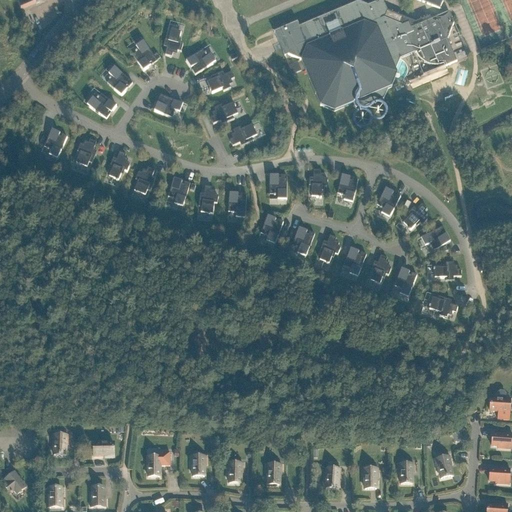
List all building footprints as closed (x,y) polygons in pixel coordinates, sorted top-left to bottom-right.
[(14,0),(20,11),(45,0),(14,0)] [(297,23),(274,33),(285,57),(288,56),(301,61),(321,106),(335,112),(354,104),(356,109),(362,107),(363,109),(384,100),(389,89),(392,87),(397,74),(396,70),(400,59),(416,52),(418,56),(421,60),(424,63),(428,65),(432,66),(436,66),(441,66),(445,64),(446,66),(457,61),(448,39),(454,23),(449,12),(447,14),(446,16),(444,17),(441,18),(438,18),(436,18),(413,27),(412,24),(386,13),(387,12),(382,0),(368,6),(358,2),(299,28),(297,23)] [(416,0),(439,9),(442,0),(416,0)] [(179,40),(181,33),(180,33),(180,32),(179,32),(179,33),(171,31),(168,42),(165,41),(164,46),(167,47),(165,57),(171,58),(172,55),(176,56),(177,52),(180,53),(183,46),(180,45),(181,41),(179,40)] [(152,66),(157,63),(143,43),(135,48),(138,52),(137,53),(136,52),(135,53),(135,54),(132,57),(137,64),(143,72),(150,67),(148,65),(151,63),(152,66)] [(192,72),(195,77),(215,63),(210,56),(206,58),(205,57),(206,56),(205,55),(204,55),(202,52),(194,57),(186,62),(190,69),(193,68),(194,70),(192,72)] [(297,63),(287,67),(292,76),(301,72),(297,63)] [(129,89),(132,85),(114,68),(108,75),(112,79),(110,80),(110,79),(108,81),(109,81),(106,85),(113,91),(121,97),(127,91),(125,89),(126,87),(129,89)] [(231,81),(234,80),(231,74),(222,78),(220,74),(210,79),(212,81),(207,84),(210,91),(209,91),(209,93),(210,92),(211,95),(222,90),(223,93),(230,90),(229,87),(232,85),(231,81)] [(97,100),(96,102),(92,99),(86,106),(106,121),(109,116),(107,115),(109,113),(111,114),(116,107),(101,96),(98,99),(97,99),(97,100)] [(173,102),(160,97),(158,102),(161,103),(160,105),(157,104),(154,112),(163,116),(172,120),(173,116),(174,116),(175,114),(174,114),(175,112),(179,114),(183,106),(173,102)] [(233,107),(232,105),(222,109),(221,107),(214,110),(215,113),(212,114),(213,118),(210,119),(213,126),(222,121),(223,125),(234,121),(232,118),(237,116),(234,108),(235,108),(234,106),(233,107)] [(234,135),(231,136),(233,140),(229,142),(232,148),(241,143),(243,147),(253,142),(252,140),(257,137),(253,130),(254,129),(253,128),(252,128),(251,126),(241,131),(240,129),(233,132),(234,135)] [(57,160),(67,138),(62,136),(61,139),(58,138),(59,135),(52,131),(44,149),(47,150),(47,151),(48,152),(49,151),(51,152),(49,156),(57,160)] [(80,154),(75,164),(78,165),(77,166),(79,167),(79,166),(87,169),(89,164),(92,165),(96,155),(92,153),(96,144),(89,141),(88,145),(84,143),(83,147),(80,145),(77,153),(80,154)] [(117,182),(118,182),(121,176),(123,176),(124,172),(127,173),(130,166),(126,165),(128,161),(124,159),(125,156),(119,154),(115,163),(112,162),(110,167),(113,168),(109,178),(116,181),(115,182),(117,183),(117,182)] [(150,181),(154,172),(148,169),(146,173),(143,171),(141,175),(138,174),(135,181),(138,182),(134,193),(136,194),(135,195),(137,195),(137,194),(145,197),(147,192),(150,193),(154,183),(150,181)] [(320,199),(321,199),(321,192),(323,192),(324,188),(327,188),(327,180),(324,180),(324,176),(320,176),(320,172),(313,172),(313,182),(309,182),(308,187),(311,187),(311,198),(319,199),(318,200),(320,200),(320,199)] [(286,191),(286,177),(281,177),(280,180),(278,180),(278,177),(269,177),(269,196),(273,196),(273,197),(275,197),(275,196),(277,196),(277,201),(286,201),(286,191)] [(355,191),(358,181),(352,180),(352,183),(349,182),(350,179),(341,177),(337,195),(341,196),(341,198),(342,198),(342,197),(344,197),(343,202),(352,205),(354,195),(355,191)] [(185,199),(190,185),(184,184),(183,187),(181,186),(182,183),(174,180),(170,190),(167,199),(172,200),(171,201),(173,201),(173,200),(175,201),(174,206),(182,209),(185,199)] [(209,215),(212,216),(214,205),(217,205),(218,197),(214,196),(215,193),(211,192),(211,189),(205,188),(203,198),(199,197),(198,208),(201,209),(200,214),(208,215),(208,216),(209,217),(209,215)] [(389,219),(400,198),(395,195),(394,198),(392,197),(393,194),(385,190),(376,207),(380,209),(379,210),(381,210),(383,211),(381,215),(389,219)] [(236,214),(235,220),(244,220),(245,210),(245,206),(246,196),(240,196),(240,199),(238,198),(238,195),(229,195),(228,214),(232,214),(232,215),(233,215),(233,214),(236,214)] [(409,231),(410,232),(415,227),(416,228),(419,225),(421,227),(427,221),(424,219),(427,216),(424,213),(427,211),(422,206),(415,213),(412,210),(408,214),(410,217),(403,225),(408,230),(408,231),(409,232),(409,231)] [(274,246),(283,224),(278,222),(277,224),(274,223),(275,221),(267,217),(260,235),(264,237),(264,238),(265,238),(266,237),(268,238),(266,243),(274,246)] [(444,233),(442,229),(420,240),(425,248),(429,245),(430,247),(429,248),(430,249),(431,249),(433,252),(450,243),(446,236),(443,237),(442,235),(444,233)] [(309,249),(314,236),(309,234),(308,236),(305,235),(306,233),(298,230),(295,239),(291,247),(295,249),(295,250),(296,251),(297,249),(299,250),(297,255),(305,258),(309,249)] [(328,265),(329,265),(331,259),(333,260),(334,256),(337,256),(340,249),(337,248),(338,244),(335,243),(336,240),(330,237),(326,247),(322,245),(320,250),(323,251),(319,262),(326,264),(326,265),(327,266),(328,265)] [(361,269),(366,256),(361,254),(360,257),(357,256),(358,253),(350,250),(347,259),(346,259),(343,268),(347,269),(347,270),(348,271),(348,270),(350,271),(349,275),(357,279),(361,269)] [(378,285),(379,286),(381,279),(383,280),(385,276),(388,277),(391,270),(387,268),(389,265),(385,264),(387,260),(380,258),(377,267),(373,265),(371,270),(374,271),(369,282),(377,285),(376,286),(378,286),(378,285)] [(441,269),(434,269),(434,270),(433,270),(433,272),(434,272),(434,280),(445,279),(445,283),(451,282),(451,279),(461,278),(461,272),(457,272),(457,268),(453,268),(453,264),(445,264),(445,267),(441,267),(441,269)] [(407,299),(416,277),(411,275),(410,277),(408,276),(409,273),(401,270),(394,288),(398,289),(397,290),(399,291),(399,290),(401,291),(399,296),(407,299)] [(432,299),(430,307),(429,307),(428,308),(429,309),(429,311),(440,314),(439,317),(446,320),(447,316),(451,317),(452,313),(455,315),(457,308),(448,305),(449,302),(438,298),(438,301),(432,299)] [(490,401),(489,412),(498,413),(497,421),(509,421),(509,416),(510,400),(505,400),(505,395),(503,393),(500,392),(497,395),(497,399),(497,401),(490,401)] [(492,436),(491,447),(497,448),(497,450),(511,451),(511,435),(503,435),(503,437),(492,436)] [(52,437),(52,450),(54,450),(54,457),(65,457),(65,446),(67,446),(68,437),(52,437)] [(107,442),(93,443),(94,458),(103,458),(103,456),(114,456),(113,444),(107,444),(107,442)] [(159,479),(159,468),(169,468),(169,454),(161,454),(161,459),(146,458),(146,472),(148,472),(148,479),(159,479)] [(206,458),(190,458),(190,472),(192,472),(192,478),(204,478),(204,467),(206,467),(206,458)] [(449,458),(434,461),(437,474),(439,474),(440,480),(452,478),(449,467),(451,467),(449,458)] [(227,465),(227,478),(229,478),(229,485),(240,485),(240,474),(242,474),(243,465),(227,465)] [(266,466),(266,480),(268,480),(267,486),(279,487),(279,476),(281,476),(282,467),(266,466)] [(414,466),(398,466),(398,479),(400,479),(400,486),(412,486),(412,475),(414,475),(414,466)] [(325,470),(324,483),(326,483),(326,490),(337,491),(338,480),(340,480),(340,471),(325,470)] [(362,471),(362,484),(364,484),(365,491),(376,490),(376,479),(378,479),(378,470),(362,471)] [(489,471),(489,483),(495,483),(495,485),(508,486),(510,470),(501,470),(500,472),(489,471)] [(6,483),(3,486),(10,495),(14,493),(16,496),(26,488),(14,474),(5,481),(6,483)] [(49,496),(47,496),(48,509),(63,509),(63,500),(61,500),(61,489),(49,489),(49,496)] [(92,495),(90,495),(90,509),(106,509),(105,500),(103,500),(103,489),(92,489),(92,495)]
